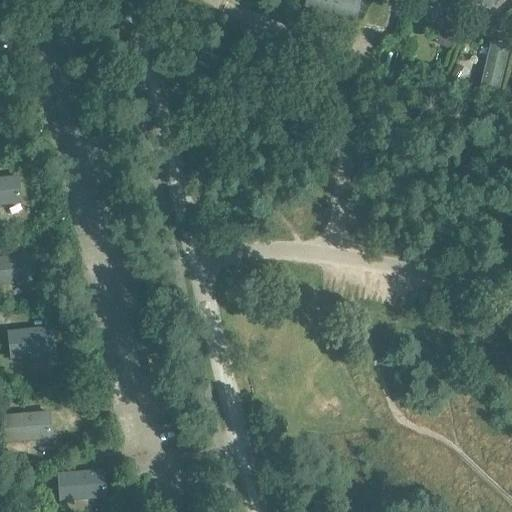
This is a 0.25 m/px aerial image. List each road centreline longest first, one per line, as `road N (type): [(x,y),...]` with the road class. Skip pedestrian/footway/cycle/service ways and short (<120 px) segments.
road 1 (unclassified): [(511,302),(432,275),(303,253),(257,252),(196,265)]
road 2 (unclassified): [(196,265),(132,0)]
road 3 (unclassified): [(196,265),(257,511)]
